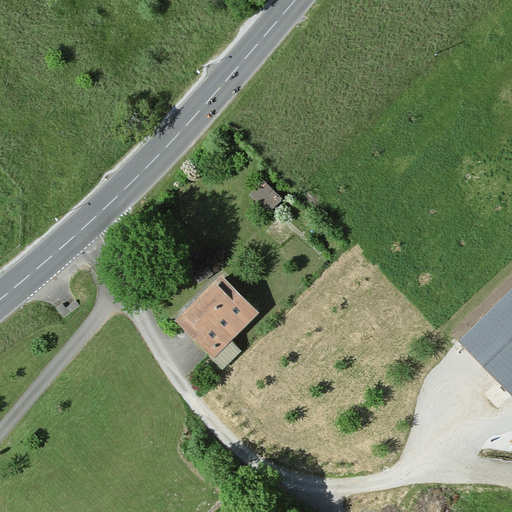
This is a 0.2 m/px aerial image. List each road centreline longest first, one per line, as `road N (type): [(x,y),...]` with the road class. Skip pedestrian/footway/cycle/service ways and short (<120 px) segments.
road 1 (track): [(122,289),(195,405),(291,489),(393,482),(495,511)]
road 2 (secondary): [(295,0),(149,164),(0,299)]
